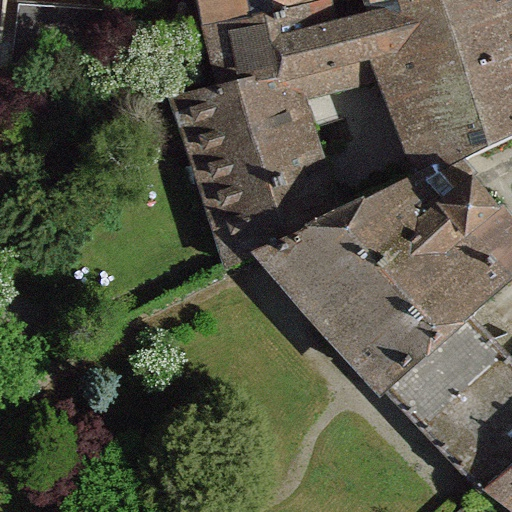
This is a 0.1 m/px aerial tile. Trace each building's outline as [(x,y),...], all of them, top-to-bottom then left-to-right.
[(108,7),(19,0),(18,0),(12,64),(103,48),(108,7)] [(339,212),(303,94),(381,73),(419,172),(461,157),(511,131),(511,0),(322,0),(206,27),(222,82),(174,96),(229,266),(263,249),(339,212)] [(202,0),(206,27),(322,0),(202,0)] [(486,491),(493,484),(511,466),(511,358),(467,312),(511,274),(511,221),(461,157),(419,172),(339,212),(263,249),(329,321),(318,330),(361,378),(372,369),(486,491)] [(511,466),(493,484),(511,498),(511,466)]
